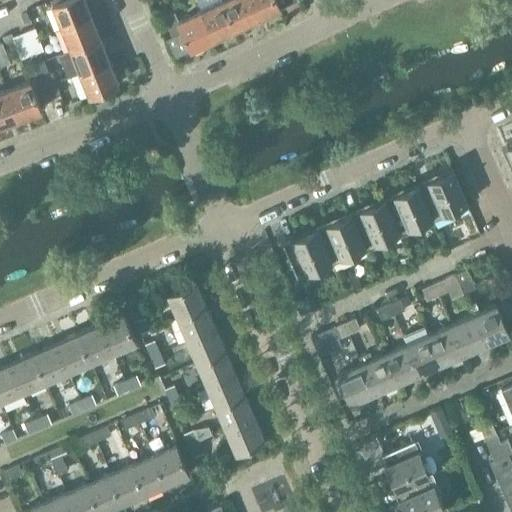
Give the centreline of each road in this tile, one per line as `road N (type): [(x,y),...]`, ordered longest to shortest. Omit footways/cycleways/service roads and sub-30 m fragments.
road 1 (residential): [(348,511),(225,227)]
road 2 (residential): [(465,121),(225,227)]
road 3 (residential): [(0,328),(225,227)]
road 4 (residential): [(168,98),(392,0)]
road 5 (residential): [(323,312),(511,234)]
road 6 (residential): [(0,158),(168,98)]
road 7 (residential): [(225,227),(168,98)]
